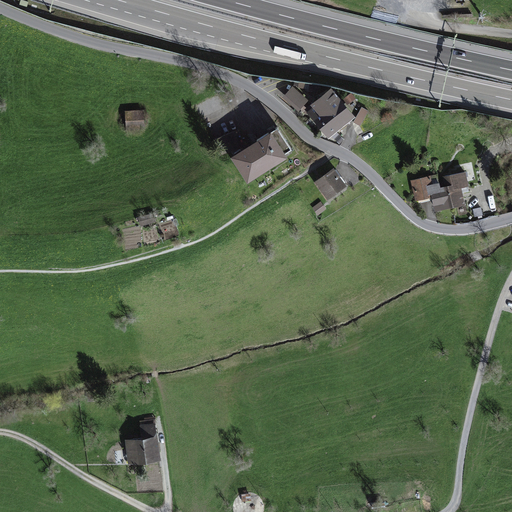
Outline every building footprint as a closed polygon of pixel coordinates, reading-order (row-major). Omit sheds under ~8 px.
[(293,87),(283,98),(299,112),(309,101),(293,87)] [(313,108),(307,113),(328,139),(355,117),(331,88),(310,105),(313,108)] [(352,93),(343,99),(348,105),(356,99),(352,93)] [(369,111),(362,107),(353,122),(360,126),(369,111)] [(143,110),(124,111),(125,129),(144,128),(143,110)] [(278,127),(230,158),(247,184),(288,158),(285,154),(293,149),(278,127)] [(234,132),(214,140),(221,156),(241,148),(234,132)] [(334,168),(314,182),(327,200),(347,186),(334,168)] [(430,176),(411,180),(415,201),(431,198),(434,212),(466,206),(462,188),(469,187),(466,172),(443,176),(445,187),(440,188),(440,183),(432,185),(430,176)] [(326,209),(321,202),(312,208),(318,215),(326,209)] [(138,218),(140,227),(156,222),(153,213),(138,218)] [(142,438),(125,440),(128,465),(161,461),(156,423),(140,425),(142,438)]
